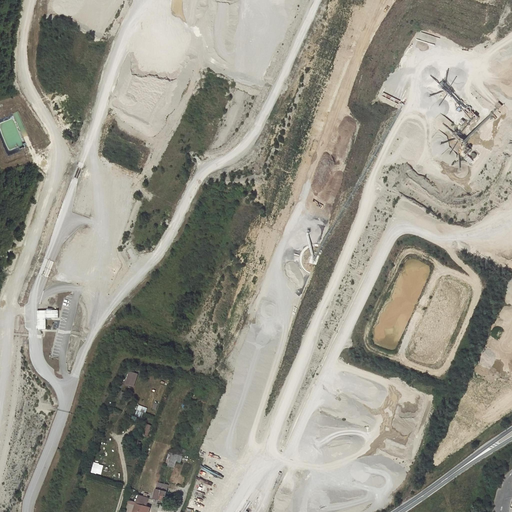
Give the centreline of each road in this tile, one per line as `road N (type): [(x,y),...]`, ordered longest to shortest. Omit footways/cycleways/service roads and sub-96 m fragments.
road 1 (unknown): [(256,481),(415,75),(449,57),(471,66)]
road 2 (unknown): [(333,360),(393,234),(412,227),(462,238),(511,210)]
road 3 (unknown): [(284,454),(315,466),(365,452),(385,443),(403,416),(408,388),(333,360)]
road 4 (secondary): [(511,435),(397,511)]
